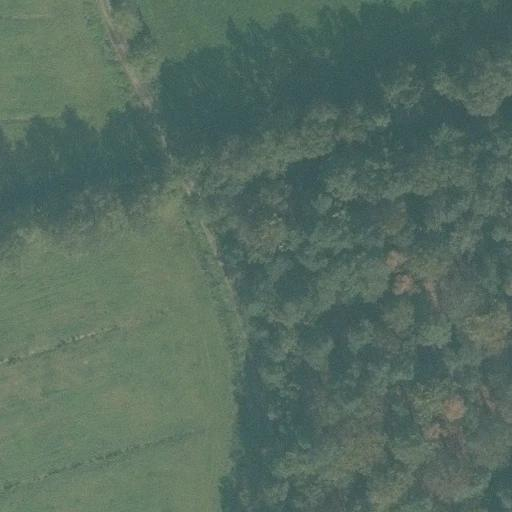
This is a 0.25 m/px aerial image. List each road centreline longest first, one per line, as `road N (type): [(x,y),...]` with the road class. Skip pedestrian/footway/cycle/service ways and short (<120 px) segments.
road 1 (track): [(243,511),(256,381),(189,186)]
road 2 (track): [(189,186),(105,0)]
